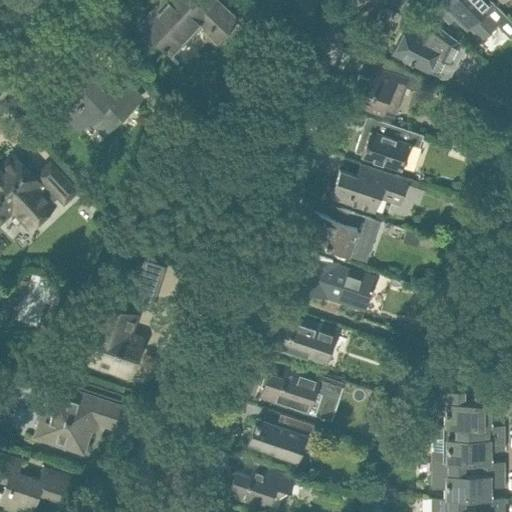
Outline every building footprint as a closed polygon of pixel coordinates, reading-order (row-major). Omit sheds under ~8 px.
[(140,23),(161,43),(159,44),(164,49),(166,48),(170,52),(196,25),(215,43),(237,21),(215,0),(167,0),(157,12),(153,8),(140,23)] [(439,0),(433,7),(448,22),(455,14),(465,24),(467,23),(481,38),(505,14),(498,7),(490,0),(439,0)] [(454,68),(466,45),(424,14),(415,30),(406,25),(392,52),(427,70),(427,69),(438,75),(437,75),(439,76),(441,77),(443,77),(445,77),(448,76),(449,75),(451,74),(452,72),(453,70),(454,68)] [(349,101),(368,107),(395,116),(407,78),(374,66),(370,78),(358,74),(349,101)] [(57,105),(77,127),(92,113),(106,128),(140,96),(122,77),(106,93),(89,75),(57,105)] [(424,134),(373,117),(367,135),(360,133),(354,151),(361,153),(360,155),(402,169),(410,143),(420,147),(424,134)] [(75,189),(50,163),(38,174),(40,175),(36,179),(13,155),(0,167),(0,219),(16,204),(33,222),(53,204),(50,202),(57,195),(63,201),(75,189)] [(339,169),(330,195),(349,202),(374,210),(379,196),(400,204),(408,179),(378,169),(366,165),(362,177),(355,174),(339,169)] [(313,210),(309,222),(314,224),(309,239),(328,245),(347,251),(359,255),(368,230),(372,217),(358,212),(341,207),(337,218),(330,216),(313,210)] [(300,249),(288,285),(325,297),(326,294),(337,297),(336,298),(365,308),(370,291),(375,278),(332,263),(333,259),(319,255),(300,249)] [(130,374),(142,337),(129,333),(131,327),(126,325),(128,318),(134,320),(138,306),(147,308),(158,275),(133,267),(128,281),(117,277),(104,286),(100,299),(92,322),(80,359),(130,374)] [(25,275),(18,321),(38,324),(42,301),(53,303),(56,280),(25,275)] [(304,318),(300,329),(276,321),(275,324),(273,323),(269,335),(271,336),(268,345),(266,349),(267,349),(269,346),(307,359),(312,345),(326,350),(333,328),(304,318)] [(315,414),(332,420),(344,384),(342,383),(286,364),(282,376),(268,371),(267,373),(265,373),(260,385),(263,386),(258,399),(259,399),(260,396),(315,414)] [(33,436),(64,446),(83,452),(93,421),(112,427),(119,404),(80,391),(79,396),(50,387),(33,436)] [(431,425),(503,425),(503,424),(487,424),(487,413),(503,413),(503,388),(474,388),(474,390),(475,390),(475,400),(463,400),(463,388),(431,388),(431,414),(447,414),(447,424),(431,424),(431,425)] [(380,396),(377,403),(385,406),(378,425),(390,429),(399,402),(380,396)] [(314,424),(284,414),(280,425),(257,418),(247,446),(248,446),(248,445),(295,460),(304,434),(311,436),(314,424)] [(503,460),(487,460),(487,450),(503,449),(503,425),(431,425),(431,436),(442,436),(442,449),(430,449),(430,460),(431,460),(431,461),(503,461),(503,460)] [(0,488),(4,490),(0,500),(0,505),(19,511),(30,511),(37,492),(50,497),(70,503),(78,480),(58,474),(44,469),(40,480),(17,472),(20,461),(0,454),(0,488)] [(228,494),(268,508),(273,494),(279,496),(288,491),(293,476),(264,466),(265,462),(254,458),(248,474),(235,469),(234,472),(232,471),(228,484),(230,484),(226,498),(228,494)] [(431,461),(431,488),(447,488),(447,496),(431,496),(431,497),(503,497),(503,496),(487,496),(487,486),(503,485),(503,461),(431,461)] [(503,511),(503,497),(431,497),(430,511),(503,511)]
